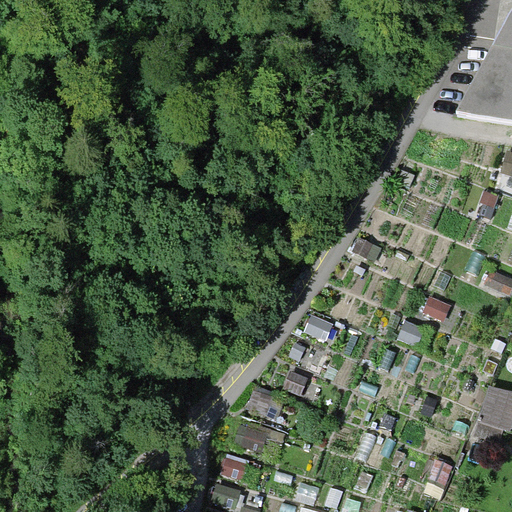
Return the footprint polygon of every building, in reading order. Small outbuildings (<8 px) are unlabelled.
[(511,11),(456,117),(511,126),(511,11)] [(511,155),(506,154),(501,174),(511,177),(511,155)] [(410,186),(415,175),(403,170),(398,182),(410,186)] [(498,197),(485,193),(481,206),(493,210),(498,197)] [(374,264),(381,250),(359,238),(351,252),(374,264)] [(511,284),(511,279),(494,272),(487,288),(507,296),(511,284)] [(450,305),(431,298),(425,314),(444,321),(450,305)] [(325,342),(332,327),(311,318),(304,333),(325,342)] [(424,329),(406,321),(399,339),(417,346),(424,329)] [(402,349),(386,342),(377,366),(392,372),(402,349)] [(306,378),(289,372),(282,390),(299,397),(306,378)] [(511,429),(511,394),(489,387),(474,439),(498,446),(503,430),(511,432),(511,429)] [(285,399),(255,388),(247,410),(276,421),(285,399)] [(254,454),(261,436),(240,428),(233,446),(254,454)] [(243,481),(247,466),(226,459),(221,475),(243,481)] [(234,511),(240,493),(219,486),(213,503),(234,511)]
